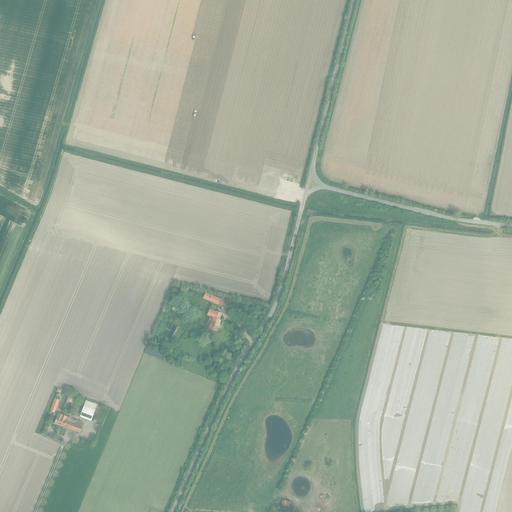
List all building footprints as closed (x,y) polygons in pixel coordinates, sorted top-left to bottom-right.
[(205,293),(203,298),(210,301),(215,303),(221,306),(224,301),(205,293)] [(209,310),(207,315),(213,318),(208,329),(215,332),(217,329),(219,324),(220,320),(219,320),(221,314),(215,311),(215,312),(209,310)] [(91,421),(97,405),(86,400),(79,417),(91,421)] [(62,419),(63,415),(58,413),(54,423),(63,427),(63,426),(65,422),(61,420),(62,419)] [(63,426),(63,427),(62,428),(66,429),(67,428),(79,433),(83,423),(63,415),(62,419),(61,420),(65,422),(63,426)]
